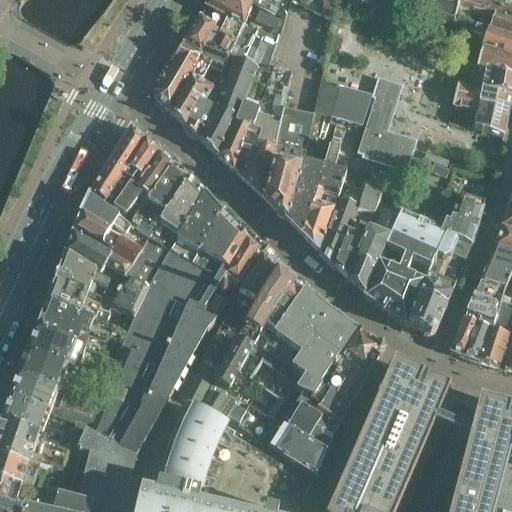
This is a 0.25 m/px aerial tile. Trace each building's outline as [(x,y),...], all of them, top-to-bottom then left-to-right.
[(243,0),(212,0),(204,13),(205,14),(207,11),(212,15),(225,22),(219,34),(216,38),(236,46),(253,5),(243,0)] [(288,0),(243,0),(253,5),(284,22),(291,2),(288,0)] [(288,0),(291,2),(332,22),(335,0),(288,0)] [(450,0),(422,0),(418,11),(454,23),(456,20),(461,3),(453,1),(450,0)] [(485,0),(453,0),(453,1),(461,3),(460,5),(481,11),(482,9),(485,0)] [(511,19),(511,5),(498,0),(485,0),(482,9),(511,19)] [(492,22),(488,31),(511,39),(511,20),(495,14),(494,16),(460,5),(459,12),(492,22)] [(260,10),(255,24),(279,34),(283,23),(260,10)] [(201,18),(184,48),(199,57),(200,57),(205,48),(209,50),(230,58),(236,46),(216,38),(219,34),(215,32),(216,30),(207,24),(206,24),(201,20),(202,19),(201,18)] [(485,40),(482,50),(511,59),(511,39),(488,31),(476,27),(472,37),(485,40)] [(211,109),(196,141),(201,146),(202,145),(217,159),(216,159),(218,161),(236,127),(243,107),(257,71),(258,70),(266,74),(267,70),(269,70),(279,40),(253,30),(252,32),(244,28),(236,46),(230,58),(224,71),(217,84),(221,85),(216,97),(215,97),(225,101),(220,113),(211,109)] [(337,54),(341,42),(332,39),(329,51),(336,53),(337,54)] [(154,96),(156,103),(170,117),(191,79),(203,59),(200,57),(199,57),(184,48),(154,96)] [(203,59),(191,79),(201,85),(210,68),(212,65),(224,71),(230,58),(209,50),(205,48),(200,57),(203,59)] [(465,67),(474,69),(476,70),(476,71),(486,74),(486,73),(511,80),(511,59),(482,50),(480,57),(467,54),(463,67),(465,67)] [(458,86),(453,106),(453,108),(477,114),(473,131),(503,140),(511,101),(511,98),(511,80),(486,73),(486,74),(476,71),(476,70),(474,69),(465,67),(458,86)] [(210,68),(201,85),(212,91),(222,74),(210,68)] [(257,71),(243,107),(259,114),(258,118),(280,125),(283,110),(288,90),(292,75),(268,71),(266,75),(257,71)] [(191,79),(170,117),(184,130),(188,124),(200,104),(202,106),(203,105),(206,106),(214,91),(212,91),(201,85),(191,79)] [(374,102),(357,157),(363,159),(362,162),(407,175),(417,142),(388,134),(403,88),(377,80),(371,101),(374,102)] [(340,89),(320,83),(314,115),(332,119),(340,89)] [(188,124),(184,130),(185,130),(196,140),(196,141),(211,109),(215,97),(216,97),(221,85),(217,84),(214,91),(206,106),(203,105),(202,106),(200,104),(188,124)] [(340,89),(332,119),(361,128),(371,98),(340,89)] [(236,127),(218,161),(234,175),(242,149),(247,135),(249,129),(253,131),(258,118),(259,114),(243,107),(236,127)] [(271,166),(263,201),(265,203),(265,202),(277,213),(276,214),(279,217),(280,216),(283,219),(282,220),(286,224),(301,172),(300,172),(307,142),(313,116),(294,113),(283,110),(280,125),(276,152),(272,166),(271,166)] [(242,149),(234,175),(263,201),(271,166),(272,166),(276,152),(280,125),(258,118),(253,131),(249,129),(247,135),(256,137),(257,132),(262,134),(257,147),(260,148),(259,154),(242,149)] [(98,183),(91,196),(105,205),(123,179),(129,170),(146,144),(131,130),(98,183)] [(313,207),(303,240),(303,241),(304,240),(318,254),(317,255),(318,256),(319,256),(320,254),(335,213),(333,212),(319,208),(323,195),(339,200),(346,178),(334,174),(343,140),(332,137),(329,148),(322,173),(317,194),(313,207)] [(301,172),(286,224),(287,225),(288,224),(302,239),(303,240),(313,207),(322,173),(329,148),(307,142),(300,172),(301,172)] [(146,144),(129,170),(136,176),(138,174),(143,178),(160,156),(146,144)] [(173,168),(160,156),(143,178),(136,188),(123,179),(105,205),(91,196),(89,200),(119,220),(118,222),(129,229),(137,219),(138,217),(173,168)] [(362,162),(363,159),(355,156),(352,168),(359,170),(362,162)] [(422,162),(404,207),(413,210),(430,165),(422,162)] [(449,172),(434,167),(431,175),(446,181),(449,172)] [(174,168),(173,168),(150,201),(160,209),(150,221),(153,224),(150,229),(137,219),(129,229),(131,230),(148,242),(159,227),(166,217),(189,183),(187,181),(178,173),(174,169),(174,168)] [(189,183),(166,217),(159,227),(179,240),(204,199),(190,184),(189,183)] [(359,210),(358,215),(372,218),(377,208),(381,199),(365,192),(359,209),(359,210)] [(511,195),(503,230),(502,232),(511,236),(511,195)] [(444,225),(441,233),(442,234),(440,239),(445,242),(436,262),(442,265),(453,258),(466,263),(471,250),(484,205),(464,198),(462,206),(456,204),(448,227),(444,225)] [(220,217),(204,199),(179,240),(175,244),(198,258),(200,255),(220,217)] [(89,200),(81,218),(110,234),(113,230),(125,239),(131,230),(129,229),(118,222),(119,220),(89,200)] [(320,254),(319,256),(334,271),(348,236),(350,237),(358,215),(359,210),(359,209),(336,203),(333,212),(335,213),(320,254)] [(377,208),(372,218),(372,219),(394,228),(399,217),(377,208)] [(220,217),(200,255),(228,271),(246,244),(220,217)] [(389,242),(384,251),(404,260),(398,273),(379,264),(365,300),(370,304),(371,304),(406,328),(424,285),(425,284),(407,277),(412,264),(430,272),(433,265),(435,265),(436,262),(445,242),(440,239),(442,234),(441,233),(440,235),(427,229),(426,228),(417,224),(416,225),(399,217),(394,228),(395,229),(389,242)] [(81,218),(74,233),(102,248),(110,234),(81,218)] [(348,236),(334,271),(336,273),(336,272),(346,283),(356,265),(358,259),(356,258),(363,242),(368,233),(369,231),(360,226),(355,239),(350,237),(348,236)] [(179,240),(159,227),(148,242),(148,243),(142,252),(130,269),(124,278),(128,280),(149,291),(134,322),(127,339),(124,346),(116,363),(107,384),(97,407),(88,429),(86,433),(137,460),(153,431),(166,408),(195,354),(205,335),(215,323),(227,303),(214,296),(224,278),(228,271),(200,255),(198,258),(175,244),(179,240)] [(511,236),(502,232),(494,251),(496,252),(497,252),(511,255),(511,236)] [(356,265),(346,283),(348,286),(349,285),(363,298),(365,300),(379,264),(384,251),(389,242),(368,233),(363,242),(356,258),(358,259),(356,265)] [(73,235),(64,256),(97,277),(96,277),(99,279),(106,268),(124,278),(130,269),(110,257),(73,235)] [(121,241),(110,257),(130,269),(141,252),(121,241)] [(228,271),(224,278),(238,286),(258,254),(246,244),(228,271)] [(511,258),(494,253),(479,286),(504,295),(511,278),(511,258)] [(54,282),(58,284),(57,288),(52,288),(45,304),(46,305),(49,306),(106,328),(111,318),(99,313),(102,304),(109,306),(108,308),(134,322),(149,291),(128,280),(116,297),(107,292),(110,286),(99,279),(96,277),(97,277),(64,256),(63,259),(62,263),(61,262),(61,264),(62,264),(59,270),(58,270),(58,272),(54,282)] [(262,258),(239,296),(222,327),(231,332),(223,347),(231,352),(252,314),(260,298),(277,272),(275,270),(274,271),(271,268),(272,267),(262,258)] [(424,285),(406,328),(428,340),(428,338),(432,337),(433,338),(435,335),(454,291),(456,287),(446,282),(442,280),(448,267),(442,265),(436,262),(435,265),(428,279),(425,285),(424,285)] [(294,287),(277,272),(260,298),(252,314),(267,325),(294,287)] [(474,299),(496,307),(499,308),(504,295),(479,286),(474,299)] [(304,294),(294,287),(267,325),(265,328),(275,335),(304,294)] [(304,294),(275,335),(273,338),(300,358),(330,316),(304,294)] [(474,299),(467,317),(480,322),(491,327),(494,328),(497,317),(496,316),(493,315),(496,307),(474,299)] [(489,332),(477,366),(479,366),(498,370),(498,371),(499,371),(509,338),(511,329),(511,306),(502,303),(496,316),(497,317),(494,328),(491,327),(489,332)] [(41,317),(36,331),(70,343),(77,327),(107,339),(124,346),(127,339),(106,328),(49,306),(45,315),(41,317)] [(231,353),(246,362),(250,354),(255,357),(259,350),(255,347),(265,328),(267,325),(252,314),(231,353)] [(304,380),(296,392),(296,393),(299,395),(313,401),(314,402),(322,389),(320,388),(339,360),(357,334),(346,327),(346,326),(345,326),(330,316),(300,358),(291,371),(304,380)] [(467,317),(451,355),(464,360),(478,327),(480,322),(467,317)] [(478,327),(464,360),(477,366),(489,332),(478,327)] [(36,331),(28,354),(68,369),(75,372),(83,348),(70,343),(36,331)] [(339,360),(366,380),(367,380),(368,377),(371,372),(372,372),(380,356),(381,356),(380,349),(378,350),(377,349),(357,334),(339,360)] [(511,339),(503,372),(511,374),(511,339)] [(182,401),(189,405),(200,411),(201,410),(214,385),(216,381),(230,353),(213,343),(197,372),(182,401)] [(26,354),(19,375),(60,391),(68,369),(28,354),(26,354)] [(107,384),(116,363),(104,357),(95,379),(107,384)] [(436,422),(448,396),(449,393),(422,381),(423,379),(393,366),(391,370),(390,373),(378,401),(371,415),(364,432),(329,511),(496,511),(509,461),(511,452),(510,452),(511,444),(511,415),(487,409),(478,406),(470,436),(468,444),(461,471),(471,474),(461,511),(397,511),(433,429),(433,428),(436,422)] [(364,383),(366,380),(353,371),(334,397),(350,407),(351,404),(352,404),(364,383)] [(19,375),(9,400),(51,415),(88,428),(97,407),(60,391),(19,375)] [(214,385),(201,410),(237,432),(251,408),(214,385)] [(322,389),(314,402),(342,421),(350,407),(322,389)] [(296,406),(305,412),(322,423),(336,433),(342,421),(314,402),(313,401),(302,397),(296,406)] [(2,422),(40,436),(42,437),(51,415),(9,400),(10,400),(2,422)] [(251,408),(237,432),(269,452),(283,430),(280,428),(272,423),(251,408)] [(137,511),(298,511),(312,486),(187,409),(186,411),(189,413),(187,416),(184,415),(178,429),(177,429),(176,430),(179,432),(178,435),(175,434),(169,448),(168,450),(171,451),(170,455),(167,454),(162,468),(161,470),(164,471),(163,475),(160,474),(156,490),(157,491),(155,500),(141,497),(137,511)] [(301,409),(286,432),(290,436),(291,435),(326,456),(336,433),(322,423),(305,412),(301,409)] [(1,422),(0,424),(0,457),(29,468),(38,470),(74,482),(81,455),(76,453),(77,450),(76,450),(66,446),(42,437),(40,436),(2,422),(1,422)] [(77,451),(85,433),(86,433),(88,429),(75,424),(66,446),(76,450),(77,450),(77,451)] [(283,430),(269,452),(283,461),(282,463),(309,479),(314,482),(321,468),(321,467),(326,456),(291,435),(290,436),(286,432),(283,430)] [(21,511),(0,506),(0,511),(122,511),(137,460),(86,433),(78,450),(81,451),(81,455),(74,482),(69,502),(48,495),(43,511),(32,511),(23,510),(21,511)] [(511,511),(511,444),(510,452),(511,452),(509,461),(496,511),(511,511)] [(0,481),(23,488),(31,491),(38,470),(29,468),(0,457),(0,481)] [(0,481),(0,506),(21,511),(28,492),(22,490),(23,488),(0,481)] [(31,501),(45,505),(47,496),(34,492),(31,501)]
